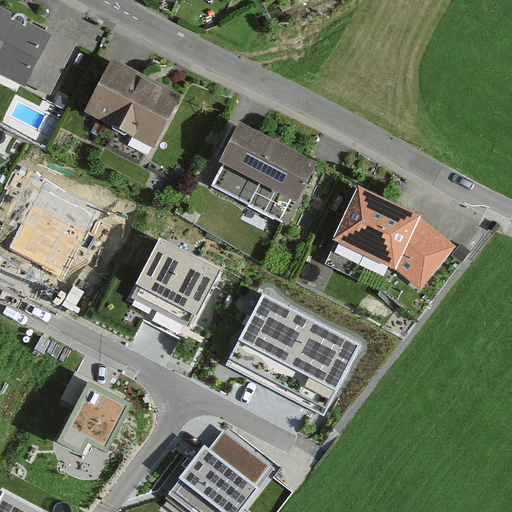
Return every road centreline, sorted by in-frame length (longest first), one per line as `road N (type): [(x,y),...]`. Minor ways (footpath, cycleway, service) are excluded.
road 1 (residential): [(114,0),(511,209)]
road 2 (residential): [(0,293),(193,399)]
road 3 (residential): [(193,399),(105,511)]
